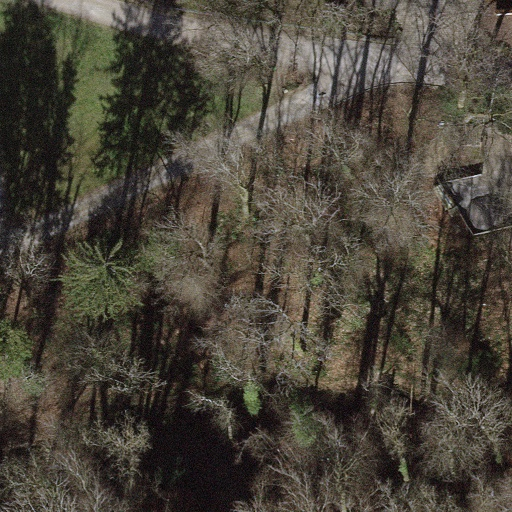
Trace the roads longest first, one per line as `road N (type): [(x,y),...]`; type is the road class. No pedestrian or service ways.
road 1 (track): [(0,252),(387,64)]
road 2 (track): [(387,64),(174,35),(71,0)]
